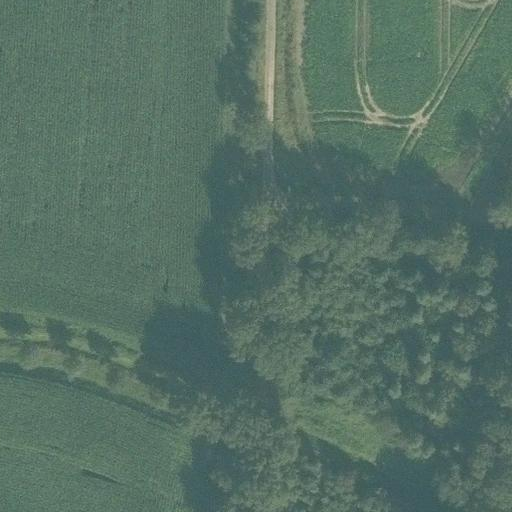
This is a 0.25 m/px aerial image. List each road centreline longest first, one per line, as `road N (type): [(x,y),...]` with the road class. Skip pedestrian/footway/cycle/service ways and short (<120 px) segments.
road 1 (unknown): [(0,350),(49,353),(260,420),(452,511)]
road 2 (track): [(239,511),(260,420),(264,202)]
road 3 (unclassified): [(264,202),(268,0)]
